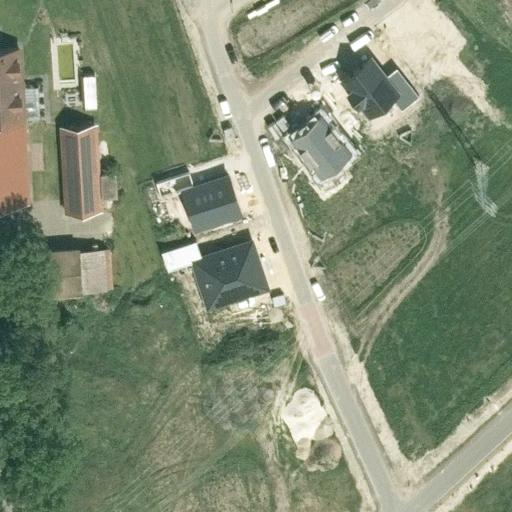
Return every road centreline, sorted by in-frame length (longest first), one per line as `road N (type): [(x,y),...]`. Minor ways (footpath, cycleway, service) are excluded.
road 1 (unclassified): [(402,510),(249,121)]
road 2 (unclassified): [(249,121),(399,0)]
road 3 (unclassified): [(402,510),(511,417)]
